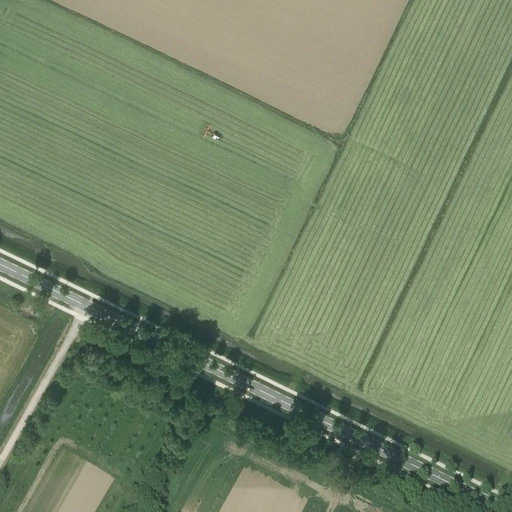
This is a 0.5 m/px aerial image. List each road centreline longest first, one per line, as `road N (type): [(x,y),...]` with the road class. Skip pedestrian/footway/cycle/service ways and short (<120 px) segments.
road 1 (primary): [(506,511),(86,307)]
road 2 (unclassified): [(0,463),(86,307)]
